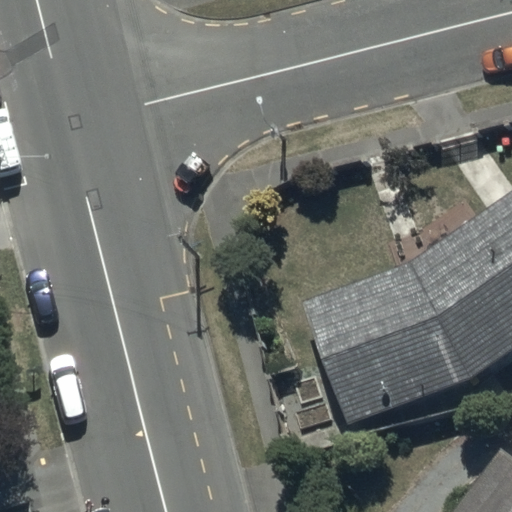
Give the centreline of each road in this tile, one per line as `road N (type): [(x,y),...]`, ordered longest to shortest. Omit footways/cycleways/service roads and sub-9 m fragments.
road 1 (residential): [(67,121),(511,11)]
road 2 (tertiary): [(67,121),(168,511)]
road 3 (tertiary): [(37,0),(67,121)]
